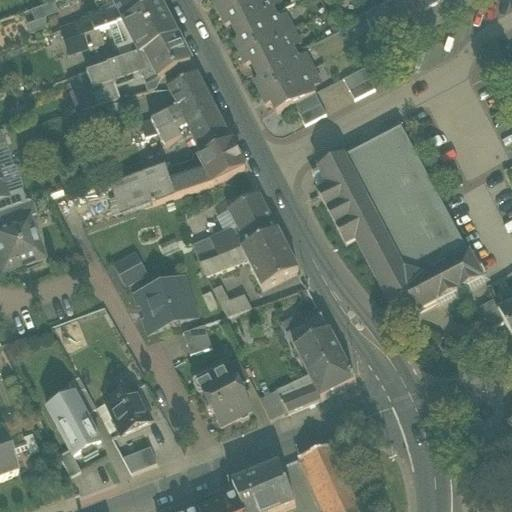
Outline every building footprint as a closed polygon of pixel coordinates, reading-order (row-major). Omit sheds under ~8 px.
[(99,33),(109,30),(124,25),(161,7),(160,6),(156,0),(110,0),(119,15),(115,16),(102,21),(91,24),(95,35),(99,33)] [(109,0),(95,7),(102,21),(115,16),(119,15),(110,0),(109,0)] [(217,0),(220,5),(222,10),(217,13),(220,19),(257,0),(217,0)] [(257,0),(220,19),(223,26),(229,23),(231,28),(236,36),(275,16),(272,12),(266,0),(257,0)] [(282,7),(278,0),(266,0),(272,12),(282,7)] [(445,1),(444,0),(422,0),(419,2),(424,12),(445,1)] [(55,4),(31,13),(35,24),(27,27),(31,37),(46,32),(46,20),(59,16),(55,4)] [(364,17),(369,28),(390,16),(385,6),(364,17)] [(178,41),(161,7),(124,25),(109,30),(117,53),(120,52),(124,63),(141,58),(141,59),(146,57),(178,41)] [(236,36),(240,45),(242,49),(237,52),(240,59),(285,36),(277,21),(275,16),(236,36)] [(277,21),(285,36),(295,31),(287,16),(277,21)] [(396,27),(390,16),(369,28),(375,38),(396,27)] [(79,40),(84,39),(84,38),(85,38),(95,35),(91,24),(76,30),(79,40)] [(62,34),(70,57),(89,51),(85,38),(84,38),(84,39),(79,40),(76,30),(62,34)] [(302,46),(295,31),(285,36),(293,51),(302,46)] [(105,49),(99,33),(95,35),(85,38),(89,51),(90,54),(105,49)] [(240,59),(244,66),(249,63),(252,68),(256,76),(295,56),(293,51),(285,36),(240,59)] [(178,41),(146,57),(153,71),(158,81),(161,80),(191,65),(178,41)] [(297,60),(305,76),(315,71),(307,55),(297,60)] [(256,76),(260,84),(263,89),(257,92),(261,99),(305,76),(297,60),(295,56),(256,76)] [(124,63),(88,76),(94,96),(116,88),(114,84),(132,78),(134,82),(146,77),(145,73),(153,71),(146,57),(141,59),(141,58),(124,63)] [(143,83),(148,95),(157,92),(161,80),(158,81),(153,71),(145,73),(146,77),(134,82),(132,78),(114,84),(116,88),(117,92),(143,83)] [(323,86),(315,71),(305,76),(313,91),(323,86)] [(344,83),(349,93),(371,82),(365,71),(344,83)] [(99,110),(94,96),(88,76),(71,82),(81,116),(99,110)] [(261,99),(264,105),(270,103),(272,108),(277,117),(294,108),(316,97),(313,91),(305,76),(261,99)] [(152,124),(158,137),(214,110),(197,79),(168,93),(180,116),(174,114),(152,124)] [(376,93),(371,82),(349,93),(355,104),(376,93)] [(117,92),(121,103),(148,95),(143,83),(117,92)] [(94,96),(99,110),(121,103),(117,92),(116,88),(94,96)] [(294,108),(300,118),(321,107),(316,97),(294,108)] [(133,102),(106,109),(109,121),(136,114),(133,102)] [(326,118),(321,107),(300,118),(305,129),(326,118)] [(230,141),(214,110),(158,137),(165,150),(191,137),(201,156),(230,141)] [(146,141),(158,137),(152,124),(141,127),(146,141)] [(407,299),(416,316),(461,293),(460,293),(469,288),(475,272),(477,271),(469,257),(469,258),(401,131),(319,174),(329,192),(319,197),(346,249),(356,244),(390,309),(407,299)] [(0,148),(0,173),(13,169),(5,147),(0,148)] [(200,164),(205,174),(213,188),(245,172),(233,148),(200,164)] [(126,171),(129,181),(145,176),(145,177),(165,171),(161,159),(141,165),(142,166),(126,171)] [(15,169),(13,169),(0,173),(0,182),(5,197),(21,192),(23,191),(15,169)] [(113,187),(123,217),(145,210),(145,211),(179,200),(174,184),(169,169),(165,171),(145,177),(145,176),(113,187)] [(179,200),(213,188),(205,174),(174,184),(179,200)] [(0,214),(26,206),(21,192),(5,197),(6,199),(0,201),(0,214)] [(211,242),(219,262),(242,253),(278,235),(277,233),(260,202),(261,201),(259,199),(229,215),(244,244),(238,247),(232,233),(224,237),(211,242)] [(30,204),(26,206),(0,214),(0,227),(1,229),(28,220),(35,218),(30,204)] [(244,244),(229,215),(216,221),(224,237),(232,233),(238,247),(244,244)] [(0,271),(1,275),(42,260),(38,248),(38,244),(37,239),(35,235),(32,232),(28,220),(1,229),(0,229),(0,271)] [(299,276),(278,235),(242,253),(249,266),(263,294),(299,276)] [(193,250),(201,269),(219,262),(211,242),(193,250)] [(249,266),(242,253),(219,262),(201,269),(203,273),(208,281),(249,266)] [(115,269),(126,290),(148,278),(136,257),(115,269)] [(151,334),(146,321),(142,322),(148,340),(199,323),(185,280),(134,297),(138,310),(142,309),(139,300),(183,285),(190,306),(185,308),(190,321),(151,334)] [(146,321),(151,334),(190,321),(185,308),(190,306),(183,285),(139,300),(142,309),(150,307),(154,318),(146,320),(146,321)] [(213,293),(217,300),(225,296),(222,289),(213,293)] [(221,308),(228,321),(252,312),(245,300),(221,308)] [(482,311),(492,330),(504,324),(498,313),(494,304),(482,311)] [(504,324),(511,338),(511,307),(498,313),(504,324)] [(281,327),(287,338),(308,327),(302,316),(281,327)] [(287,338),(308,378),(343,360),(322,320),(308,327),(287,338)] [(183,336),(190,359),(213,351),(205,329),(183,336)] [(356,386),(343,360),(308,378),(314,390),(283,403),(288,417),(317,405),(356,386)] [(230,372),(239,389),(249,383),(238,362),(227,367),(230,372)] [(214,418),(220,430),(235,422),(236,424),(253,415),(239,389),(230,372),(209,383),(210,385),(200,390),(208,406),(206,411),(209,416),(214,418)] [(69,386),(75,399),(86,418),(96,413),(79,381),(69,386)] [(120,432),(123,438),(151,425),(135,392),(107,405),(107,406),(120,432)] [(86,418),(75,399),(48,413),(70,453),(75,462),(102,448),(86,418)] [(120,432),(107,406),(96,413),(110,438),(120,432)] [(13,445),(19,459),(38,451),(32,436),(13,445)] [(0,483),(15,478),(0,437),(0,483)] [(299,462),(322,511),(360,511),(361,511),(363,511),(333,448),(299,462)] [(151,451),(123,462),(131,478),(157,468),(151,451)] [(81,475),(75,462),(70,453),(59,459),(71,480),(81,475)] [(232,487),(236,496),(242,511),(283,511),(295,507),(280,469),(247,482),(232,487)] [(242,511),(236,496),(224,501),(225,503),(212,509),(212,511),(242,511)]
